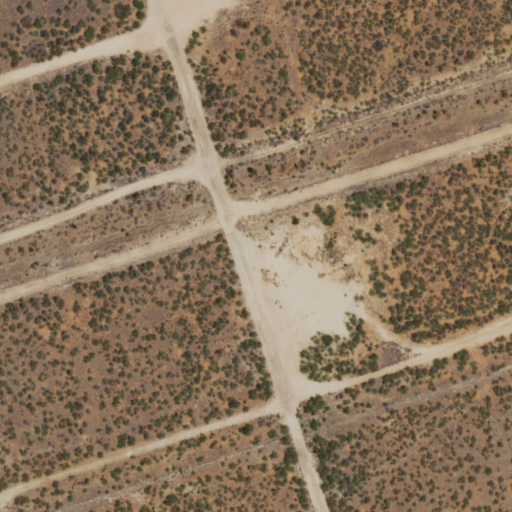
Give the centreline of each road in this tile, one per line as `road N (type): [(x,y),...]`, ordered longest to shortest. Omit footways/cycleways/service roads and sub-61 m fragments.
road 1 (residential): [(321,511),(157,0)]
road 2 (track): [(495,348),(0,504)]
road 3 (track): [(170,40),(0,92)]
